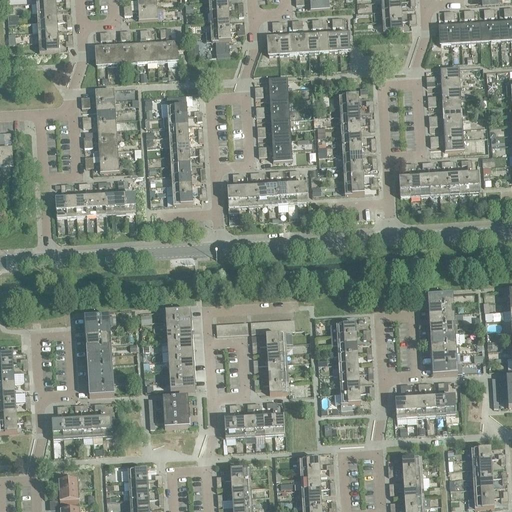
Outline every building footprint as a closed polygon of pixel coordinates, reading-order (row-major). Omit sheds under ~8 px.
[(328,1),(309,2),(310,12),(309,12),(309,13),(329,11),(328,1)] [(137,3),(138,13),(157,12),(156,2),(137,3)] [(209,5),(209,15),(228,14),(228,9),(231,9),(231,4),(228,4),(209,5)] [(381,5),(381,15),(400,13),(400,4),(381,5)] [(36,6),(37,16),(56,15),(55,5),(36,6)] [(193,7),(185,8),(185,16),(193,16),(193,7)] [(157,12),(138,13),(139,22),(138,22),(138,23),(158,22),(158,21),(157,21),(157,12)] [(381,15),(382,24),(401,23),(400,13),(381,15)] [(209,15),(210,25),(229,24),(228,14),(209,15)] [(37,16),(37,26),(57,24),(56,15),(37,16)] [(18,18),(8,18),(8,27),(18,27),(18,18)] [(401,23),(382,24),(383,34),(382,34),(382,35),(402,33),(401,23)] [(37,26),(38,36),(57,34),(57,24),(37,26)] [(210,25),(210,35),(229,34),(229,24),(210,25)] [(509,24),(499,25),(500,44),(510,44),(509,24)] [(489,25),(479,26),(480,45),(490,45),(489,25)] [(499,25),(489,25),(490,45),(500,44),(499,25)] [(479,26),(469,27),(470,46),(480,45),(479,26)] [(459,27),(449,28),(450,47),(460,47),(459,27)] [(469,27),(459,27),(460,47),(470,46),(469,27)] [(450,47),(449,28),(439,28),(438,28),(440,49),(440,48),(450,47)] [(38,36),(39,45),(58,44),(57,34),(38,36)] [(216,57),(229,56),(228,44),(230,44),(229,34),(210,35),(205,35),(206,45),(211,45),(215,45),(216,57)] [(347,35),(337,35),(338,54),(348,53),(348,54),(349,54),(348,34),(347,34),(347,35)] [(337,35),(327,36),(328,55),(338,54),(337,35)] [(327,36),(317,37),(318,55),(328,55),(327,36)] [(307,37),(297,38),(298,56),(308,56),(307,37)] [(317,37),(307,37),(308,56),(318,55),(317,37)] [(287,38),(277,39),(278,58),(288,57),(287,38)] [(297,38),(287,38),(288,57),(298,56),(297,38)] [(278,58),(277,39),(268,40),(267,39),(268,59),(269,59),(269,58),(278,58)] [(58,44),(39,45),(39,55),(39,56),(58,54),(58,44)] [(171,46),(166,46),(167,65),(177,64),(177,65),(176,45),(171,46)] [(156,46),(146,47),(147,66),(157,65),(156,46)] [(166,46),(156,46),(157,65),(167,65),(166,46)] [(141,47),(136,48),(137,66),(147,66),(146,47),(141,47)] [(126,48),(116,49),(117,68),(127,67),(126,48)] [(136,48),(126,48),(127,67),(137,66),(136,48)] [(116,49),(106,50),(107,68),(117,68),(116,49)] [(198,49),(190,50),(190,60),(199,59),(198,49)] [(107,68),(106,50),(95,50),(96,70),(97,70),(97,69),(107,68)] [(440,74),(440,83),(459,82),(458,73),(459,73),(459,72),(439,73),(439,74),(440,74)] [(268,84),(269,94),(288,93),(287,83),(288,83),(288,82),(268,84)] [(440,83),(441,93),(460,92),(459,82),(440,83)] [(441,93),(442,103),(460,102),(460,92),(441,93)] [(96,105),(114,104),(114,94),(114,93),(94,94),(94,95),(95,95),(96,105)] [(269,94),(269,104),(288,103),(288,93),(269,94)] [(339,100),(339,110),(360,108),(359,98),(338,99),(338,100),(339,100)] [(167,111),(168,120),(187,119),(186,109),(185,100),(166,101),(167,110),(167,111)] [(442,103),(442,113),(461,112),(460,102),(442,103)] [(269,104),(270,114),(289,113),(288,103),(269,104)] [(96,115),(115,114),(114,104),(96,105),(96,115)] [(339,110),(340,119),(360,118),(360,108),(339,110)] [(442,113),(443,123),(461,122),(461,112),(442,113)] [(270,114),(271,124),(289,123),(289,113),(270,114)] [(97,125),(115,124),(115,114),(96,115),(97,125)] [(340,119),(340,129),(361,128),(360,118),(340,119)] [(168,120),(168,130),(187,129),(187,119),(168,120)] [(443,123),(443,133),(462,132),(461,122),(443,123)] [(271,124),(271,134),(290,133),(289,123),(271,124)] [(97,135),(116,134),(115,124),(97,125),(97,135)] [(340,129),(341,139),(361,138),(361,128),(340,129)] [(168,130),(169,140),(188,139),(187,129),(168,130)] [(443,133),(444,143),(463,142),(462,132),(443,133)] [(271,134),(272,144),(290,143),(290,133),(271,134)] [(98,145),(117,144),(116,134),(97,135),(98,145)] [(341,139),(342,149),(362,148),(361,138),(341,139)] [(169,140),(170,150),(189,148),(188,139),(169,140)] [(463,142),(444,143),(445,153),(444,153),(444,154),(464,153),(464,152),(463,152),(463,142)] [(272,144),(272,154),(291,153),(290,143),(272,144)] [(98,145),(99,155),(117,153),(117,144),(98,145)] [(170,150),(170,159),(189,158),(189,148),(170,150)] [(342,149),(342,159),(363,157),(362,148),(342,149)] [(11,151),(0,151),(0,169),(0,170),(0,169),(0,168),(12,168),(12,169),(13,169),(12,150),(11,150),(11,151)] [(331,151),(318,152),(318,160),(331,159),(331,151)] [(99,159),(99,165),(118,163),(117,153),(99,155),(99,159)] [(291,153),(272,154),(273,164),(272,164),(272,165),(292,163),(291,153)] [(342,159),(343,168),(363,167),(363,157),(342,159)] [(170,159),(171,169),(190,168),(189,158),(170,159)] [(490,160),(482,161),(482,169),(494,169),(494,160),(490,160)] [(118,163),(99,165),(100,174),(99,174),(99,175),(119,174),(119,173),(118,163)] [(343,168),(343,178),(364,177),(363,167),(343,168)] [(171,169),(172,179),(190,178),(190,168),(171,169)] [(343,178),(344,188),(364,187),(364,177),(343,178)] [(467,177),(458,178),(459,197),(469,196),(467,177)] [(478,177),(467,177),(469,196),(478,196),(479,196),(478,177)] [(172,179),(172,189),(191,188),(190,178),(172,179)] [(448,178),(438,179),(439,198),(449,198),(448,178)] [(458,178),(448,178),(449,198),(459,197),(458,178)] [(438,179),(428,180),(430,199),(439,198),(438,179)] [(419,180),(409,181),(410,200),(420,199),(419,180)] [(428,180),(419,180),(420,199),(430,199),(428,180)] [(410,200),(409,181),(398,181),(400,201),(400,200),(410,200)] [(306,187),(296,188),(297,207),(307,206),(307,207),(306,187)] [(364,187),(344,188),(345,197),(344,198),(365,197),(364,187)] [(172,189),(173,199),(192,197),(191,188),(172,189)] [(286,188),(276,189),(277,208),(287,207),(286,188)] [(296,188),(286,188),(287,207),(297,207),(296,188)] [(276,189),(267,190),(268,209),(277,208),(276,189)] [(257,190),(247,191),(248,210),(258,209),(257,190)] [(267,190),(257,190),(258,209),(268,209),(267,190)] [(239,216),(238,210),(237,191),(227,192),(228,216),(239,216)] [(247,191),(237,191),(238,210),(248,210),(247,191)] [(192,197),(173,199),(173,208),(173,209),(192,208),(192,197)] [(124,198),(114,199),(116,218),(125,217),(124,198)] [(134,198),(124,198),(125,217),(135,217),(136,217),(134,198)] [(114,199),(105,200),(106,219),(116,218),(114,199)] [(95,200),(85,201),(86,220),(96,219),(95,200)] [(105,200),(95,200),(96,219),(106,219),(105,200)] [(75,201),(65,202),(67,221),(76,220),(75,201)] [(85,201),(75,201),(76,220),(86,220),(85,201)] [(67,221),(65,202),(55,203),(56,222),(57,222),(67,221)] [(428,299),(428,309),(451,307),(450,297),(427,298),(427,299),(428,299)] [(428,309),(429,319),(451,317),(451,307),(428,309)] [(168,314),(168,325),(190,323),(190,314),(190,313),(168,314)] [(151,317),(140,318),(140,326),(151,325),(151,317)] [(429,319),(429,329),(452,327),(451,317),(429,319)] [(85,320),(85,330),(107,328),(107,318),(84,319),(84,320),(85,320)] [(168,325),(169,335),(191,333),(190,323),(168,325)] [(355,327),(354,327),(341,328),(336,328),(330,328),(330,339),(337,338),(356,337),(355,327)] [(429,329),(430,338),(452,337),(452,327),(429,329)] [(85,330),(86,340),(108,338),(107,328),(85,330)] [(169,335),(170,344),(192,343),(191,333),(169,335)] [(266,344),(266,348),(285,347),(285,338),(285,337),(265,338),(265,339),(266,339),(266,344)] [(337,348),(356,347),(356,337),(337,338),(330,339),(331,349),(337,348)] [(430,338),(431,348),(453,347),(459,347),(459,337),(452,337),(430,338)] [(86,340),(86,350),(109,348),(108,338),(86,340)] [(170,344),(170,354),(192,353),(192,343),(170,344)] [(266,348),(267,358),(286,357),(285,347),(266,348)] [(337,348),(338,358),(357,357),(356,347),(337,348)] [(431,348),(431,358),(454,357),(453,347),(431,348)] [(86,350),(87,359),(109,358),(109,348),(86,350)] [(170,354),(171,364),(193,363),(192,353),(170,354)] [(0,367),(13,366),(12,356),(0,356),(0,367)] [(267,358),(267,368),(286,367),(286,357),(267,358)] [(338,358),(338,368),(357,367),(357,357),(338,358)] [(431,358),(432,368),(454,367),(454,357),(431,358)] [(109,358),(87,359),(89,399),(112,398),(109,358)] [(171,364),(171,374),(193,373),(193,363),(171,364)] [(0,367),(0,376),(14,376),(13,366),(0,367)] [(267,368),(268,378),(287,377),(286,367),(267,368)] [(338,368),(339,378),(358,376),(357,367),(338,368)] [(454,367),(432,368),(433,378),(432,378),(432,379),(455,377),(454,367)] [(171,374),(172,384),(194,383),(193,373),(171,374)] [(0,376),(0,386),(14,386),(14,376),(0,376)] [(339,378),(340,387),(359,386),(358,376),(339,378)] [(268,378),(268,388),(287,387),(287,377),(268,378)] [(194,383),(172,384),(173,394),(195,393),(195,392),(194,383)] [(0,386),(0,396),(15,396),(14,386),(0,386)] [(340,387),(340,397),(359,396),(359,386),(340,387)] [(287,387),(268,388),(269,398),(288,397),(288,396),(287,387)] [(0,396),(0,406),(15,405),(15,396),(0,396)] [(359,396),(340,397),(341,407),(354,407),(358,406),(360,406),(359,396)] [(165,401),(166,411),(188,410),(187,400),(187,399),(165,401)] [(455,399),(444,400),(445,419),(455,418),(455,419),(456,419),(455,399)] [(434,400),(425,401),(426,420),(436,419),(434,400)] [(444,400),(434,400),(436,419),(445,419),(444,400)] [(425,401),(415,402),(416,421),(426,420),(425,401)] [(406,421),(405,402),(395,403),(396,422),(397,422),(406,421)] [(415,402),(405,402),(406,421),(416,421),(415,402)] [(0,406),(0,416),(16,415),(15,405),(0,406)] [(166,411),(166,421),(188,420),(188,410),(166,411)] [(0,416),(0,425),(16,425),(16,415),(0,416)] [(284,419),(273,420),(275,439),(284,438),(285,438),(284,419)] [(111,420),(101,421),(102,440),(112,440),(113,440),(111,420)] [(188,420),(166,421),(167,431),(189,430),(189,429),(188,420)] [(264,420),(254,421),(255,440),(265,439),(264,420)] [(273,420),(264,420),(265,439),(275,439),(273,420)] [(91,421),(81,422),(83,441),(92,441),(91,421)] [(101,421),(91,421),(92,441),(102,440),(101,421)] [(244,421),(234,422),(235,441),(245,441),(244,421)] [(254,421),(244,421),(245,441),(255,440),(254,421)] [(81,422),(72,423),(73,442),(83,441),(81,422)] [(235,441),(234,422),(224,423),(225,442),(226,442),(235,441)] [(63,443),(62,423),(51,424),(53,443),(63,443)] [(72,423),(62,423),(63,443),(73,442),(72,423)] [(16,425),(0,425),(0,436),(17,435),(16,425)] [(471,453),(471,463),(491,461),(490,451),(471,452),(471,453)] [(299,463),(300,473),(319,472),(318,461),(299,463)] [(402,462),(402,472),(421,471),(421,461),(402,462)] [(471,463),(472,472),(491,471),(491,461),(471,463)] [(230,472),(231,483),(250,482),(249,472),(250,472),(250,471),(230,472)] [(402,472),(403,482),(422,481),(421,471),(402,472)] [(472,472),(473,482),(492,481),(491,471),(472,472)] [(128,474),(128,484),(148,482),(147,472),(128,473),(128,474)] [(300,473),(300,483),(320,482),(319,472),(300,473)] [(58,483),(59,493),(79,492),(78,482),(71,482),(71,478),(71,477),(64,478),(65,483),(58,483)] [(403,482),(404,492),(423,491),(422,481),(403,482)] [(473,482),(473,492),(492,491),(492,481),(473,482)] [(128,484),(129,493),(148,492),(148,482),(128,484)] [(231,483),(231,492),(251,491),(250,482),(231,483)] [(300,483),(301,492),(320,491),(320,482),(300,483)] [(231,492),(232,502),(251,501),(251,491),(231,492)] [(301,492),(302,502),(321,501),(320,491),(301,492)] [(404,492),(404,502),(423,500),(423,491),(404,492)] [(473,492),(474,502),(493,501),(492,491),(473,492)] [(59,493),(60,508),(79,507),(79,492),(59,493)] [(129,493),(130,503),(149,502),(148,492),(129,493)] [(404,502),(405,511),(424,510),(423,500),(404,502)] [(232,502),(232,511),(252,511),(251,501),(232,502)] [(302,502),(302,511),(303,511),(321,511),(321,501),(302,502)] [(493,501),(474,502),(474,511),(494,511),(493,501)] [(130,503),(130,511),(146,511),(149,511),(149,502),(130,503)]
